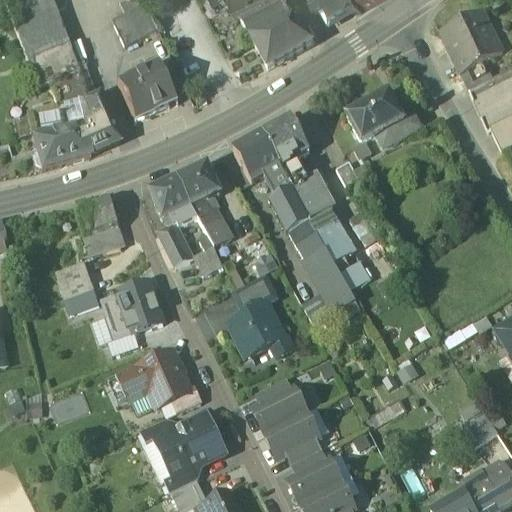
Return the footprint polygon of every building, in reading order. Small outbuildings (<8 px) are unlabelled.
[(2,0),(8,15),(47,0),(2,0)] [(78,77),(49,0),(47,0),(8,15),(36,92),(47,88),(75,78),(78,77)] [(135,0),(119,8),(125,19),(145,9),(140,0),(135,0)] [(226,0),(236,18),(237,18),(272,0),(226,0)] [(272,0),(237,18),(249,39),(292,15),(283,0),(272,0)] [(310,0),(326,27),(363,7),(359,0),(310,0)] [(151,21),(145,9),(125,19),(111,26),(124,52),(158,36),(151,21)] [(294,13),(292,15),(249,39),(267,72),(312,46),(294,13)] [(441,36),(460,78),(461,77),(484,65),(501,56),(481,16),(441,36)] [(461,77),(469,93),(492,82),(484,65),(461,77)] [(116,88),(133,126),(168,111),(167,108),(176,104),(160,69),(116,88)] [(34,172),(41,174),(89,161),(90,160),(88,155),(116,143),(97,99),(84,105),(75,78),(47,88),(56,112),(26,121),(27,123),(32,139),(36,156),(32,162),(34,172)] [(374,143),(381,156),(420,135),(412,121),(402,127),(388,100),(375,107),(373,105),(358,113),(359,115),(345,123),(359,149),(360,150),(365,147),(374,143)] [(511,120),(488,132),(501,155),(511,150),(511,120)] [(19,143),(32,139),(27,123),(14,126),(19,143)] [(262,139),(280,172),(292,166),(309,156),(291,123),(262,139)] [(263,181),(269,178),(280,172),(262,139),(233,154),(252,187),(263,181)] [(372,160),(365,147),(360,150),(359,149),(351,153),(359,167),(372,160)] [(334,172),(347,195),(360,188),(347,165),(334,172)] [(292,166),(280,172),(309,227),(327,217),(332,215),(314,181),(303,187),(292,166)] [(177,182),(192,211),(205,204),(219,197),(204,168),(177,182)] [(288,238),(309,227),(280,172),(269,178),(280,200),(274,203),(270,206),(287,239),(288,238)] [(269,178),(263,181),(274,203),(280,200),(269,178)] [(164,225),(169,234),(172,232),(177,230),(179,229),(175,220),(192,211),(177,182),(149,197),(164,226),(164,225)] [(73,210),(83,243),(113,234),(118,232),(108,200),(73,210)] [(207,239),(214,254),(230,246),(212,215),(203,213),(205,204),(192,211),(199,223),(207,239)] [(179,229),(177,230),(179,234),(199,223),(192,211),(175,220),(179,229)] [(327,217),(309,227),(337,276),(355,265),(327,217)] [(349,227),(360,244),(371,237),(360,220),(349,227)] [(350,299),(337,276),(309,227),(288,238),(325,303),(335,321),(355,309),(350,299)] [(159,239),(175,275),(190,267),(172,232),(169,234),(159,239)] [(83,243),(89,262),(119,253),(113,234),(83,243)] [(214,254),(207,239),(197,245),(204,259),(214,254)] [(194,263),(202,281),(222,271),(214,254),(204,259),(194,263)] [(252,270),(260,285),(265,282),(279,275),(271,260),(252,270)] [(337,276),(350,299),(369,289),(355,265),(337,276)] [(55,276),(65,306),(94,297),(83,266),(55,276)] [(237,297),(247,319),(265,310),(266,311),(276,306),(265,282),(260,285),(237,297)] [(126,319),(133,340),(134,340),(162,330),(148,290),(120,300),(121,304),(117,306),(122,320),(126,319)] [(99,311),(94,297),(65,306),(70,320),(99,311)] [(106,324),(91,329),(99,352),(107,349),(133,340),(126,319),(122,320),(117,306),(121,304),(120,300),(100,307),(106,324)] [(312,333),(335,321),(325,303),(303,315),(312,333)] [(362,320),(355,309),(335,321),(341,332),(362,320)] [(270,353),(276,365),(293,357),(286,345),(283,346),(266,311),(265,310),(247,319),(249,323),(230,333),(239,350),(243,348),(251,363),(270,353)] [(509,360),(511,364),(511,323),(493,335),(509,360)] [(107,349),(112,363),(139,354),(134,340),(133,340),(107,349)] [(156,415),(157,417),(173,410),(192,401),(191,400),(173,359),(118,383),(129,408),(130,408),(149,400),(156,415)] [(511,388),(511,387),(511,364),(509,360),(498,367),(511,388)] [(411,370),(395,379),(403,392),(418,383),(411,370)] [(400,392),(393,379),(378,388),(386,400),(400,392)] [(257,401),(262,412),(291,397),(286,387),(283,388),(257,401)] [(7,410),(20,405),(15,393),(2,398),(7,410)] [(252,417),(265,442),(306,421),(293,396),(291,397),(262,412),(252,417)] [(173,410),(177,421),(200,411),(195,399),(191,400),(192,401),(173,410)] [(137,423),(156,415),(149,400),(130,408),(137,423)] [(364,427),(369,436),(405,415),(399,406),(364,427)] [(465,428),(480,419),(483,417),(477,406),(458,418),(465,428)] [(41,408),(25,408),(25,425),(41,424),(41,408)] [(306,421),(318,447),(329,441),(317,416),(306,421)] [(459,432),(473,454),(494,441),(480,419),(465,428),(459,432)] [(318,447),(306,421),(265,442),(277,467),(287,462),(316,448),(318,447)] [(172,486),(173,487),(192,478),(225,462),(207,422),(172,438),(153,447),(154,449),(172,486)] [(141,442),(146,452),(154,449),(153,447),(172,438),(166,426),(139,438),(141,442)] [(164,490),(172,486),(154,449),(146,452),(141,442),(137,444),(160,491),(164,490)] [(287,462),(292,473),(321,458),(316,448),(287,462)] [(327,469),(321,458),(292,473),(298,483),(327,469)] [(341,493),(353,487),(340,462),(329,468),(341,493)] [(287,488),(299,511),(302,511),(341,493),(329,468),(327,469),(298,483),(287,488)] [(463,501),(469,511),(501,511),(511,506),(511,489),(502,472),(460,496),(463,501)] [(164,490),(170,502),(171,501),(197,489),(192,478),(173,487),(172,486),(164,490)] [(353,487),(341,493),(348,508),(360,502),(353,487)] [(171,501),(176,511),(200,511),(207,509),(197,489),(171,501)] [(350,511),(348,508),(341,493),(302,511),(350,511)] [(207,509),(200,511),(235,511),(229,498),(207,509)] [(469,511),(463,501),(444,511),(469,511)]
